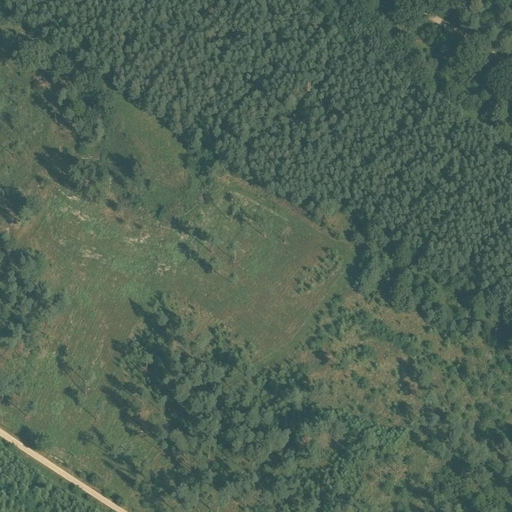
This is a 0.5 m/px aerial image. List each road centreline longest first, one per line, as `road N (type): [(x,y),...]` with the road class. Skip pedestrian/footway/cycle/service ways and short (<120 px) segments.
road 1 (track): [(121,511),(0,434)]
road 2 (track): [(511,69),(399,0)]
